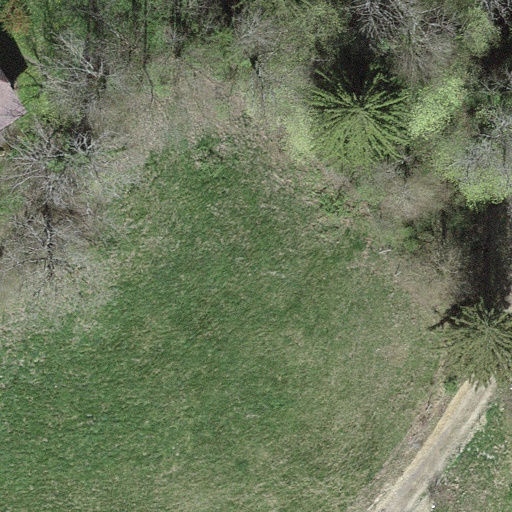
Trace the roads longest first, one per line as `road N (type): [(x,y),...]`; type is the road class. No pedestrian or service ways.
road 1 (track): [(0,234),(40,202),(76,117),(0,51)]
road 2 (track): [(511,300),(479,415),(404,511)]
